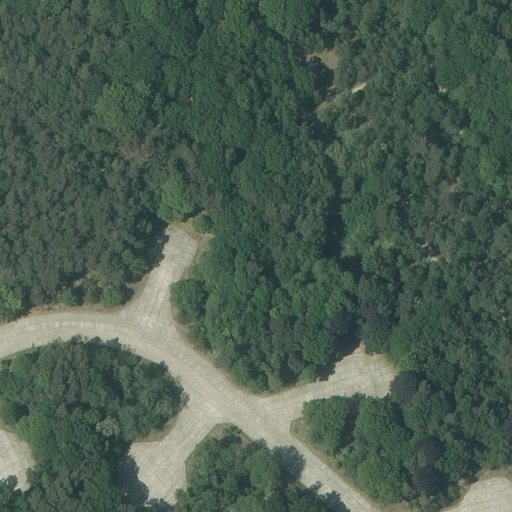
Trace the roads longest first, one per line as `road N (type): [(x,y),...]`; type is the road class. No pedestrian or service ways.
road 1 (unknown): [(0,352),(83,331),(152,347),(354,511)]
road 2 (track): [(410,0),(436,88),(411,138),(403,197),(419,247),(482,269),(511,338)]
